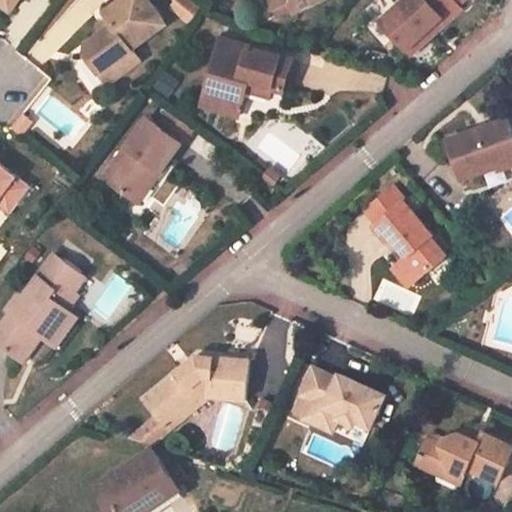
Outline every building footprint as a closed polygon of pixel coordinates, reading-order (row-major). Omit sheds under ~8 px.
[(0,0),(0,2),(12,11),(19,0),(0,0)] [(88,54),(102,72),(113,64),(121,76),(143,60),(135,48),(169,23),(151,0),(122,0),(106,12),(111,18),(100,26),(100,35),(88,43),(88,54)] [(195,0),(182,0),(176,9),(193,23),(205,8),(195,0)] [(268,0),(273,9),(291,1),(296,12),(321,0),(268,0)] [(406,0),(383,21),(408,49),(434,25),(438,29),(463,7),(460,4),(463,0),(406,0)] [(408,49),(412,53),(438,29),(434,25),(408,49)] [(241,116),(248,90),(251,80),(273,87),(286,91),(295,59),(221,39),(203,105),(241,116)] [(110,84),(121,76),(113,64),(102,72),(110,84)] [(251,80),(248,90),(271,97),(273,87),(251,80)] [(24,112),(17,121),(27,129),(34,121),(24,112)] [(174,112),(162,129),(182,143),(194,127),(174,112)] [(105,178),(134,199),(157,169),(161,173),(182,143),(162,129),(147,118),(105,178)] [(511,125),(509,118),(448,140),(462,179),(511,161),(511,125)] [(27,129),(17,121),(13,126),(23,134),(27,129)] [(0,161),(0,201),(7,192),(20,202),(32,186),(0,161)] [(270,168),(263,177),(273,184),(279,175),(270,168)] [(157,169),(134,199),(140,203),(161,173),(157,169)] [(412,280),(418,281),(447,255),(432,237),(435,235),(394,187),(367,211),(378,224),(375,226),(388,242),(393,238),(409,256),(402,261),(401,262),(402,268),(412,280)] [(0,203),(12,212),(20,202),(7,192),(0,201),(0,203)] [(0,342),(25,361),(43,336),(45,337),(67,309),(65,307),(76,292),(87,278),(55,253),(24,296),(20,292),(13,303),(17,305),(12,312),(0,328),(0,342)] [(411,287),(418,281),(412,280),(402,268),(401,262),(395,268),(411,287)] [(67,309),(69,310),(80,296),(76,292),(65,307),(67,309)] [(13,303),(8,309),(12,312),(17,305),(13,303)] [(45,337),(57,346),(79,317),(69,310),(67,309),(45,337)] [(145,399),(165,423),(189,403),(203,403),(212,397),(248,400),(251,360),(198,355),(145,399)] [(305,418),(319,424),(326,411),(340,418),(356,425),(358,420),(374,427),(387,395),(341,374),(339,378),(314,367),(302,395),(313,399),(305,418)] [(189,403),(165,423),(170,430),(203,403),(189,403)] [(326,411),(319,424),(334,431),(340,418),(326,411)] [(473,428),(461,432),(480,441),(484,433),(473,428)] [(443,444),(446,437),(432,430),(429,437),(443,444)] [(500,482),(511,456),(511,444),(485,432),(484,433),(480,441),(461,432),(459,432),(446,437),(443,444),(429,437),(417,463),(439,473),(451,468),(466,474),(469,468),(500,482)] [(185,495),(154,447),(95,485),(112,511),(157,511),(179,498),(185,495)] [(439,473),(436,480),(459,490),(466,474),(451,468),(439,473)]
